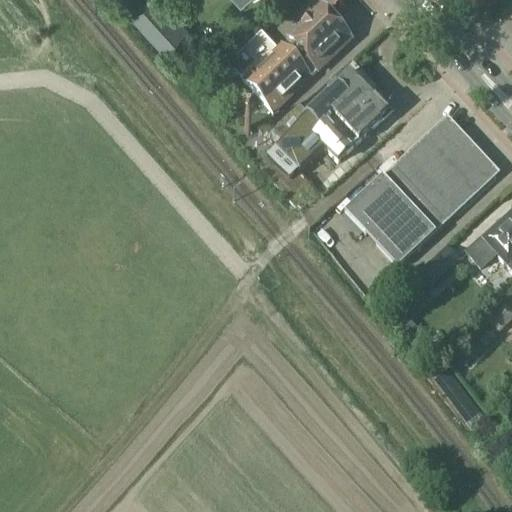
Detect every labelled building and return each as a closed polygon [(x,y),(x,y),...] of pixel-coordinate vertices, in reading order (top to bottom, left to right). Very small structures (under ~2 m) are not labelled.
[(137,23),(162,51),(163,50),(183,32),(182,31),(154,1),(154,0),(135,18),(133,19),(137,23)] [(227,66),(271,114),(316,73),(349,43),(322,13),(276,55),(259,37),(227,66)] [(230,128),(228,128),(229,130),(238,140),(262,169),(279,190),(288,200),(289,202),(290,203),(301,216),(321,200),(319,198),(306,184),(297,175),(324,150),(337,164),(387,118),(347,75),(342,70),(329,81),(334,86),(303,115),(298,110),(276,130),(231,128),(230,128)] [(442,123),(422,142),(344,215),(397,271),(495,180),(442,123)] [(494,259),(506,272),(507,271),(511,276),(511,221),(505,228),(501,223),(465,256),(479,272),(494,259)] [(432,287),(459,263),(446,248),(419,273),(432,287)] [(371,305),(377,311),(388,301),(388,300),(386,298),(382,294),(371,305)] [(499,333),(511,320),(511,316),(504,308),(489,323),(499,333)]
